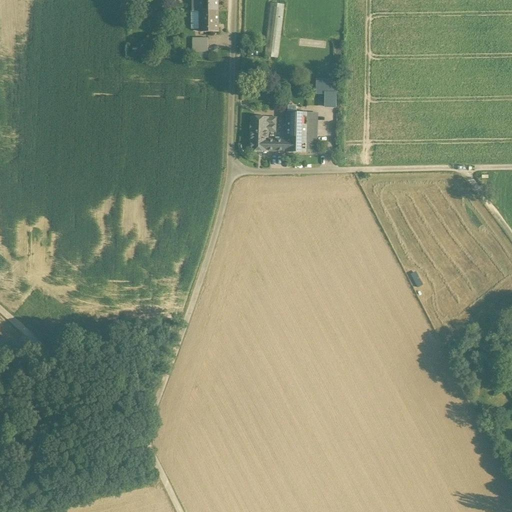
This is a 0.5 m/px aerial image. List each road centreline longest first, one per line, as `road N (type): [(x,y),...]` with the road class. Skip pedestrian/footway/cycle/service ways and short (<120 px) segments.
road 1 (track): [(142,439),(227,198),(235,0)]
road 2 (track): [(179,511),(142,439),(0,310)]
road 3 (unclassified): [(464,168),(230,169)]
